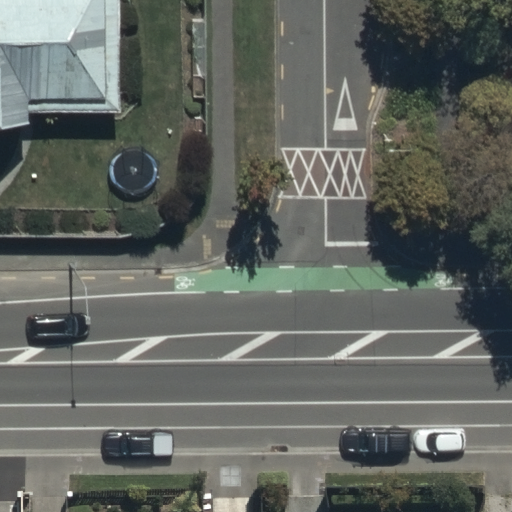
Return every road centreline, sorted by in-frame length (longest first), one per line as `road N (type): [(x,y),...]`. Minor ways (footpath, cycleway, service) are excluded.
road 1 (residential): [(329,0),(327,365)]
road 2 (secondary): [(0,367),(327,365)]
road 3 (secondary): [(327,365),(511,364)]
